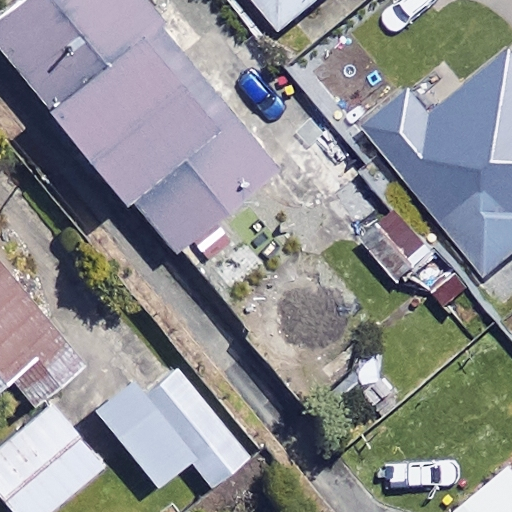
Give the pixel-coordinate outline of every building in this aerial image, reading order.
[(261,170),(124,0),(1,0),(0,1),(0,68),(104,198),(113,190),(161,250),(261,170)] [(253,0),(278,29),(313,0),(253,0)] [(511,58),(503,47),(413,116),(434,143),(402,168),(478,268),(511,241),(511,58)] [(435,253),(417,231),(399,245),(382,223),(361,240),(396,284),(435,253)] [(67,362),(0,278),(0,376),(20,401),(67,362)] [(141,378),(132,367),(85,408),(148,481),(180,453),(203,480),(239,449),(162,360),(141,378)] [(40,511),(98,463),(44,401),(0,439),(0,501),(9,511),(40,511)] [(511,511),(511,449),(511,448),(433,511),(511,511)]
